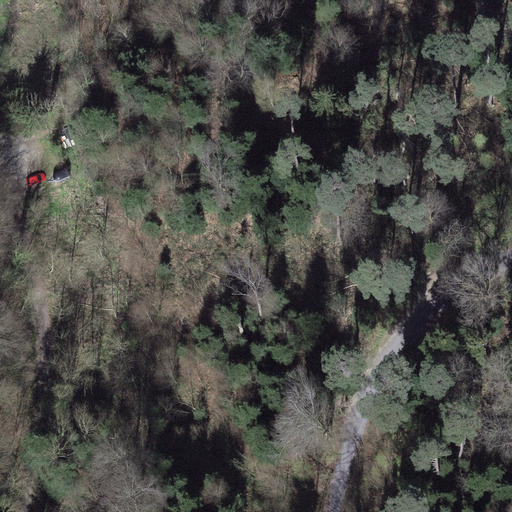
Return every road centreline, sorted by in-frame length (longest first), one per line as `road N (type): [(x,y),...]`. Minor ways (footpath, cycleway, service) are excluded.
road 1 (track): [(22,511),(45,389),(32,284),(0,172)]
road 2 (track): [(511,258),(476,272),(416,320),(364,401),(333,511)]
